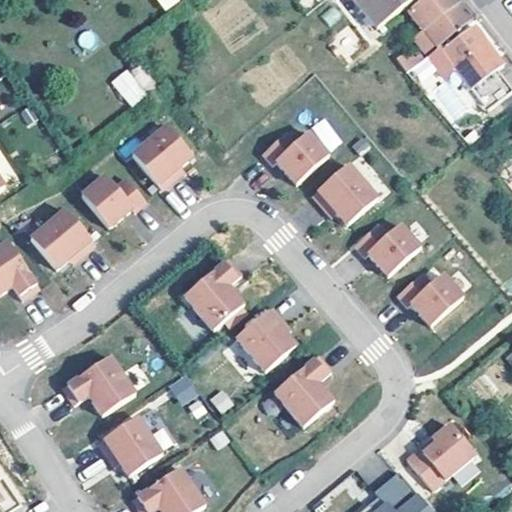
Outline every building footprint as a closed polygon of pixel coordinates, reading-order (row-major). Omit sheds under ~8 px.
[(156,0),(165,11),(179,0),(156,0)] [(351,0),(376,31),(384,25),(414,0),(351,0)] [(469,23),(451,0),(427,0),(407,14),(421,33),(424,31),(436,47),(469,23)] [(81,48),(97,43),(93,29),(77,33),(81,48)] [(502,68),(473,29),(440,52),(438,49),(426,59),(445,82),(456,73),(488,114),(511,95),(511,93),(496,73),(502,68)] [(417,67),(406,52),(394,62),(406,76),(417,67)] [(138,61),(111,82),(130,106),(157,85),(138,61)] [(166,128),(132,157),(162,192),(174,182),(170,177),(178,171),(180,169),(193,159),(166,128)] [(294,187),(327,159),(306,135),(294,146),(285,135),(261,156),(271,167),(274,164),(282,173),(294,187)] [(178,171),(170,177),(174,182),(184,174),(180,169),(178,171)] [(348,169),(313,199),(323,211),(328,207),(335,215),(337,218),(347,229),(377,203),(348,169)] [(105,177),(82,197),(109,230),(126,216),(132,211),(135,214),(146,205),(126,181),(116,190),(105,177)] [(328,207),(323,211),(332,222),(337,218),(335,215),(328,207)] [(66,211),(31,241),(57,272),(69,262),(72,259),(79,253),(83,258),(95,248),(66,211)] [(387,239),(378,228),(355,249),(364,259),(367,256),(377,267),(388,280),(420,252),(399,228),(387,239)] [(8,244),(0,249),(0,296),(10,290),(13,288),(23,302),(40,292),(8,244)] [(72,259),(69,262),(73,266),(83,258),(79,253),(72,259)] [(229,262),(184,299),(213,334),(244,308),(231,292),(228,289),(241,278),(229,262)] [(460,301),(440,278),(428,288),(419,278),(395,298),(405,310),(408,307),(416,316),(428,329),(460,301)] [(272,311),(236,341),(265,376),(296,349),(286,337),(280,330),(277,327),(282,323),(272,311)] [(282,323),(277,327),(280,330),(286,337),(291,334),(282,323)] [(331,375),(318,359),(274,395),(304,430),(334,405),(320,388),(318,385),(331,375)] [(133,399),(109,361),(62,392),(73,409),(87,399),(89,403),(101,420),(133,399)] [(186,374),(168,385),(180,407),(199,396),(186,374)] [(219,414),(234,406),(225,389),(210,397),(219,414)] [(137,420),(99,446),(108,459),(113,456),(118,464),(120,466),(129,479),(162,458),(137,420)] [(418,453),(404,464),(429,496),(473,463),(448,431),(431,444),(434,448),(430,451),(421,458),(418,453)] [(431,444),(418,453),(421,458),(430,451),(434,448),(431,444)] [(113,456),(108,459),(115,470),(120,466),(118,464),(113,456)] [(180,471),(133,502),(139,511),(154,511),(158,509),(160,511),(199,511),(205,508),(180,471)] [(426,511),(396,475),(373,494),(377,499),(381,504),(372,511),(368,507),(361,511),(426,511)] [(0,508),(2,511),(13,511),(20,508),(3,481),(0,482),(0,508)] [(377,499),(368,507),(372,511),(381,504),(377,499)]
